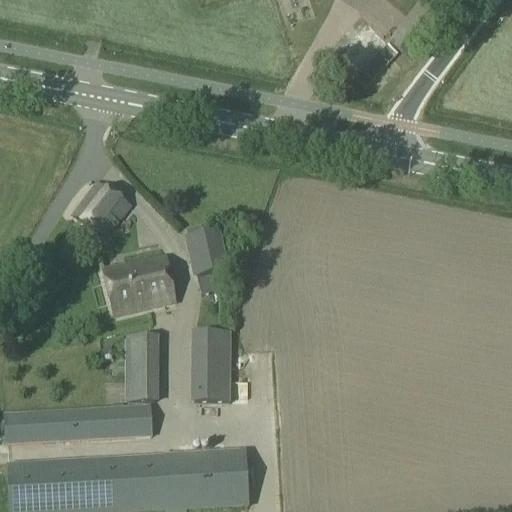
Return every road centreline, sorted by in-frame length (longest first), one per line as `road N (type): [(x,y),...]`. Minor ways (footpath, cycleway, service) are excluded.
road 1 (secondary): [(391,158),(92,99)]
road 2 (unclassified): [(0,311),(82,164),(92,99)]
road 3 (unclassified): [(391,158),(418,93),(488,0)]
road 4 (secondary): [(511,182),(391,158)]
